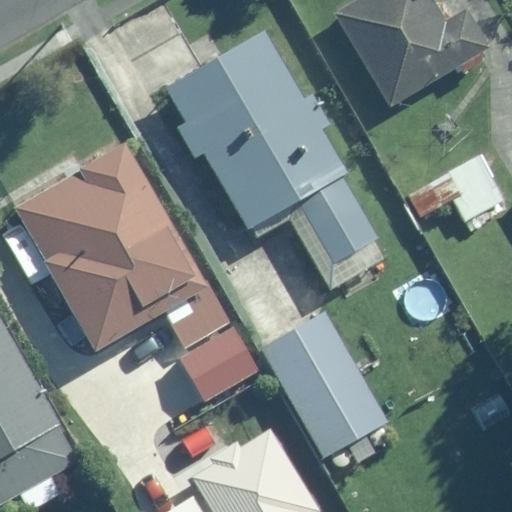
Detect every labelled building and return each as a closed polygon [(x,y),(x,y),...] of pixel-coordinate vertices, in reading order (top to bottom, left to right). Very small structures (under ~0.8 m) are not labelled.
[(427,0),(347,0),(329,10),(382,105),(484,48),(457,1),(435,13),(427,0)] [(338,166),(258,32),(161,89),(180,120),(169,127),(187,156),(197,150),(245,230),(282,207),(330,286),(382,255),(331,170),(338,166)] [(123,137),(3,203),(86,355),(156,316),(177,354),(226,327),(123,137)] [(503,199),(477,152),(401,194),(415,220),(444,205),(457,228),(505,202),(503,199)] [(317,307),(254,343),(319,457),(383,421),(317,307)] [(0,496),(9,491),(20,511),(28,511),(65,492),(54,472),(78,458),(0,316),(0,496)] [(312,461),(274,479),(290,511),(294,511),(328,495),(312,461)] [(196,511),(186,496),(162,511),(196,511)]
